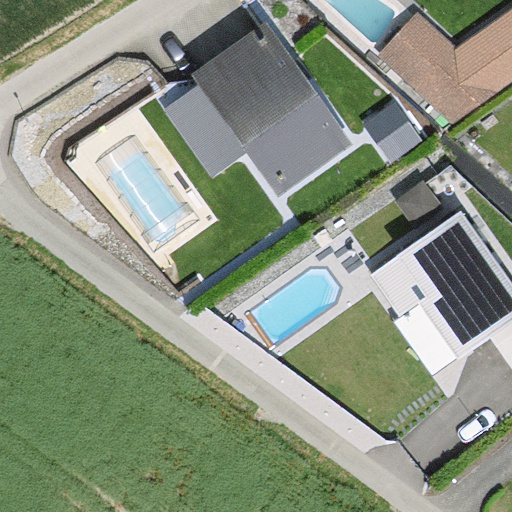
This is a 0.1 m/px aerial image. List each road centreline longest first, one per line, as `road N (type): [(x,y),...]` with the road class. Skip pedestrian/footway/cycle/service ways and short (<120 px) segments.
road 1 (residential): [(416,511),(15,212),(0,184)]
road 2 (residential): [(0,127),(16,99),(175,0)]
